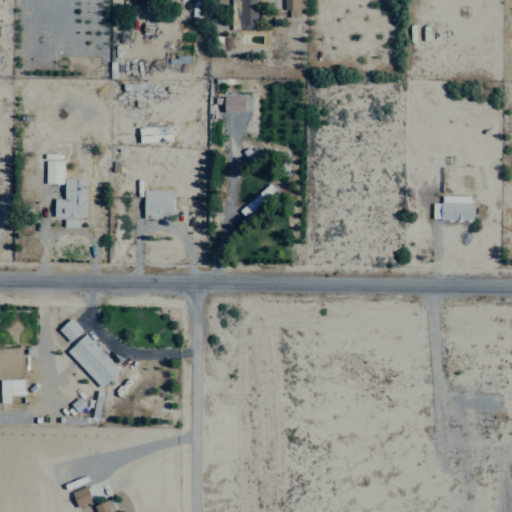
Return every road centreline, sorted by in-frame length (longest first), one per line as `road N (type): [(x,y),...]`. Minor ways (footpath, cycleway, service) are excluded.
road 1 (residential): [(0,274),(511,283)]
road 2 (residential): [(197,278),(195,511)]
